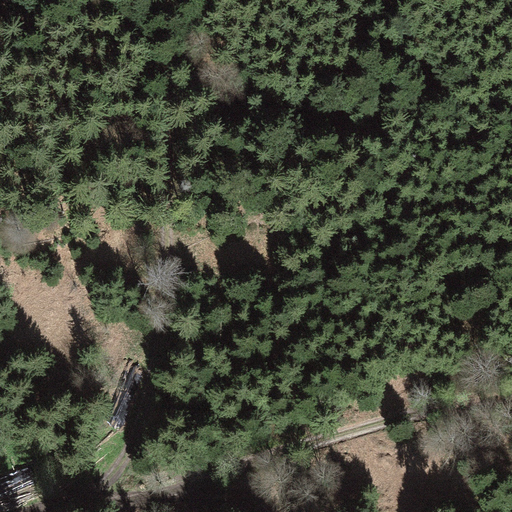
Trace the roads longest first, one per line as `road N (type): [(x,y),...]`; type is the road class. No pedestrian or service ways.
road 1 (track): [(80,504),(117,471),(161,354),(174,233),(171,92),(215,0)]
road 2 (track): [(53,511),(143,499),(406,418),(511,401)]
